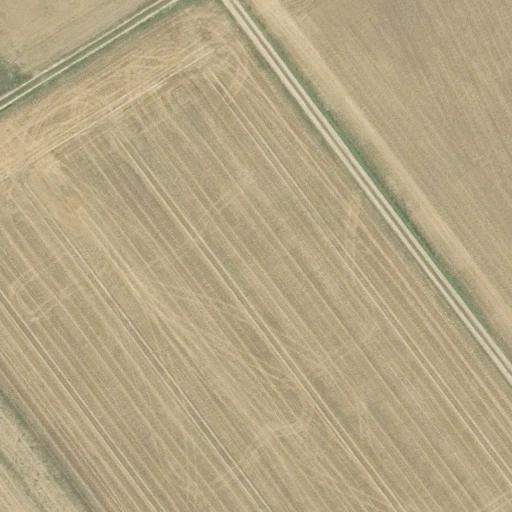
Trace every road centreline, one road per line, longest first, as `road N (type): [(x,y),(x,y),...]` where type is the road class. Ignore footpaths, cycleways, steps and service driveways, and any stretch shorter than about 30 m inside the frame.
road 1 (track): [(230,0),(511,376)]
road 2 (track): [(172,0),(0,106)]
